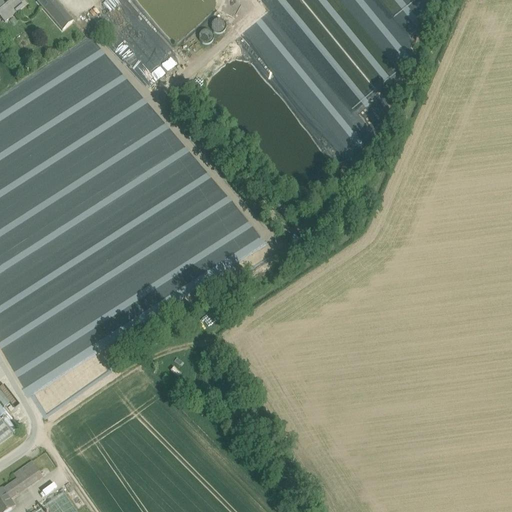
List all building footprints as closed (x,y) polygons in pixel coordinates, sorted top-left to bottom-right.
[(22,0),(11,0),(0,9),(0,17),(5,23),(27,5),(22,0)] [(61,8),(53,0),(40,0),(38,3),(51,17),(61,8)] [(318,12),(318,6),(289,6),(290,14),(300,14),(300,18),(308,18),(308,15),(312,15),(312,12),(318,12)] [(61,8),(51,17),(62,31),(73,22),(61,8)] [(228,9),(217,17),(224,26),(235,17),(228,9)] [(0,444),(13,436),(0,419),(0,444)] [(32,463),(13,476),(17,481),(9,486),(17,497),(43,479),(32,463)] [(1,490),(0,491),(0,511),(7,511),(14,508),(10,502),(17,497),(9,486),(2,491),(1,490)] [(79,511),(65,491),(35,511),(79,511)]
